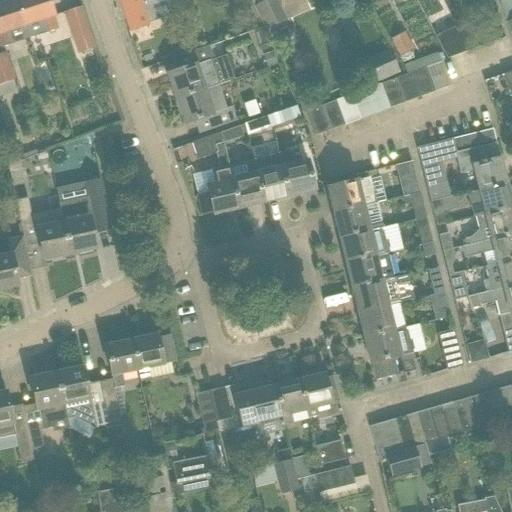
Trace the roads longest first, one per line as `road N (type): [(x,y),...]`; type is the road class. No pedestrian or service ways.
road 1 (residential): [(196,270),(296,236),(319,329),(219,355),(196,285)]
road 2 (residential): [(175,255),(178,220),(99,0)]
road 3 (residential): [(0,347),(120,294),(175,255)]
